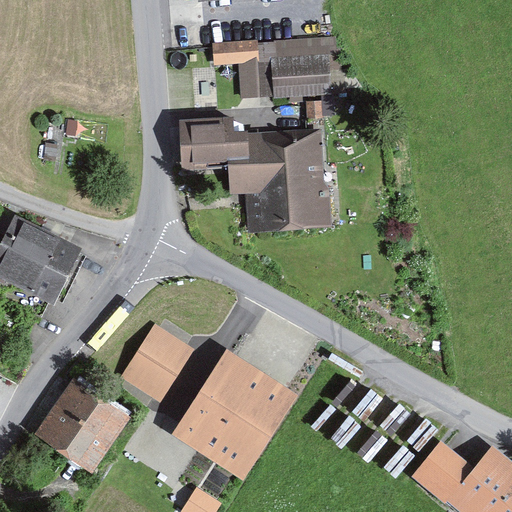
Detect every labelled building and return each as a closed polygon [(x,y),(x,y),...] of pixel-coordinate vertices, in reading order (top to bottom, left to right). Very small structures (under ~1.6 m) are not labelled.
[(332,41),(255,45),(258,96),(328,92),(327,75),(340,75),(339,51),(333,51),(332,41)] [(243,97),(258,96),(255,45),(255,43),(215,45),(216,62),(241,61),(243,97)] [(231,119),(277,115),(275,98),(240,101),(239,88),(219,90),(220,104),(230,103),(231,119)] [(211,167),(234,165),(232,137),(243,137),(243,127),(234,128),(234,125),(187,128),(189,162),(211,161),(211,167)] [(308,132),(243,137),(232,137),(234,165),(235,184),(254,182),(255,196),(249,196),(250,221),(326,216),(325,190),(312,191),(311,165),(321,165),(319,143),(309,143),(308,132)] [(18,222),(0,257),(0,296),(42,317),(75,250),(18,222)] [(155,333),(130,373),(158,391),(183,351),(155,333)] [(229,366),(188,428),(239,461),(280,399),(229,366)] [(50,415),(39,431),(69,451),(65,457),(81,467),(117,414),(72,384),(60,401),(66,408),(59,419),(50,415)] [(443,448),(422,473),(465,508),(470,502),(481,511),(511,511),(511,476),(489,457),(475,474),(443,448)] [(181,511),(182,511),(218,511),(225,502),(199,485),(181,511)]
